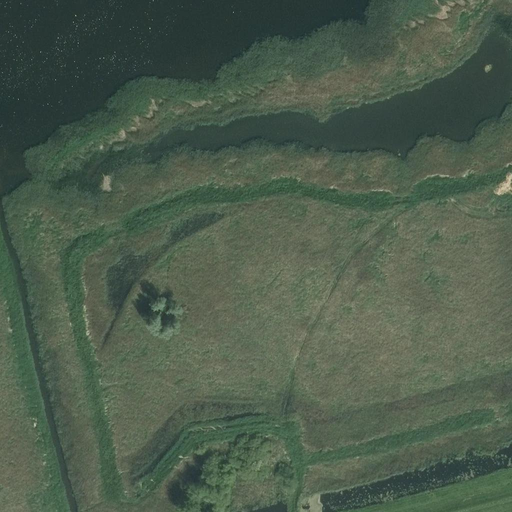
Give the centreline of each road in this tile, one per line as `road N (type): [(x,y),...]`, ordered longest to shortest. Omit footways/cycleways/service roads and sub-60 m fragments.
road 1 (track): [(293,511),(296,455),(287,432),(277,429),(201,436),(144,490),(121,495),(110,488),(68,263),(108,231),(192,198),(286,188),(380,202),(511,173)]
road 2 (track): [(296,461),(511,409)]
